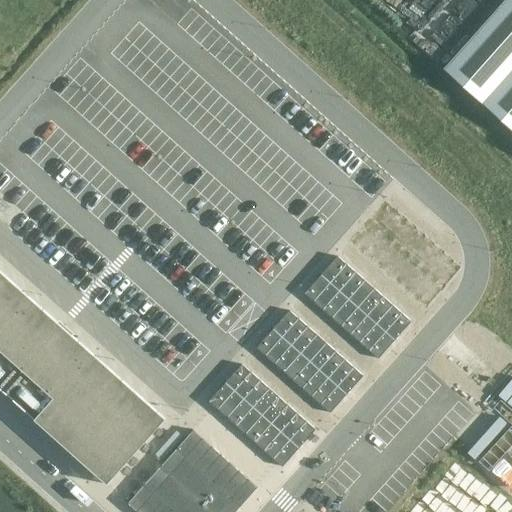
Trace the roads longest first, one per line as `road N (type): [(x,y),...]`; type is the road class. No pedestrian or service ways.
road 1 (unclassified): [(275,511),(461,304),(476,273),(475,252),(450,211),(213,0)]
road 2 (unclassified): [(0,119),(107,0)]
